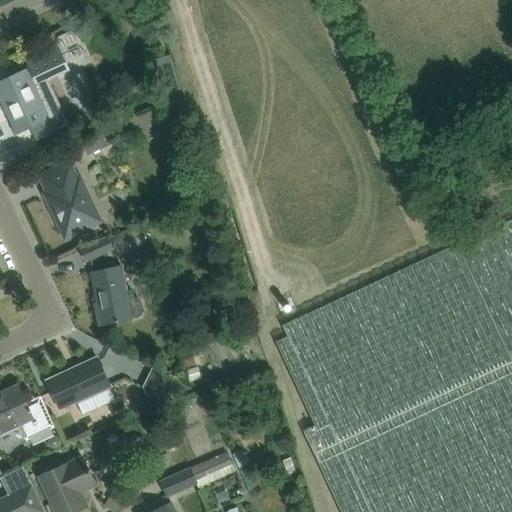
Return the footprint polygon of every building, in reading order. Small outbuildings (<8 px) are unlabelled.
[(68,124),(47,78),(67,68),(57,46),(27,60),(31,71),(26,73),(25,71),(0,82),(0,95),(6,107),(8,106),(19,131),(30,126),(37,139),(68,124)] [(96,46),(80,53),(85,63),(100,55),(96,46)] [(110,130),(82,144),(87,154),(115,141),(110,130)] [(68,164),(42,177),(49,193),(47,194),(66,235),(97,220),(78,179),(76,180),(68,164)] [(183,213),(198,206),(192,192),(177,199),(183,213)] [(168,214),(171,214),(175,213),(177,210),(177,206),(176,203),(173,201),(169,200),(166,202),(163,205),(163,209),(165,212),(168,214)] [(511,511),(511,219),(457,243),(283,325),(288,335),(276,341),(315,425),(304,430),(342,511),(511,511)] [(98,241),(80,249),(86,261),(127,242),(144,234),(138,223),(107,237),(98,241)] [(206,242),(199,238),(193,248),(200,252),(206,242)] [(121,266),(110,268),(91,272),(98,308),(94,309),(98,326),(132,319),(138,318),(143,312),(140,298),(135,297),(133,289),(126,290),(121,266)] [(97,357),(46,380),(54,399),(60,410),(76,402),(82,415),(83,414),(116,399),(105,375),(97,357)] [(198,366),(186,369),(190,381),(201,378),(198,366)] [(191,387),(152,368),(144,386),(153,406),(191,387)] [(51,429),(55,427),(41,396),(35,398),(31,396),(31,400),(25,403),(17,385),(16,386),(18,389),(0,397),(0,434),(19,425),(27,440),(51,429)] [(47,442),(48,445),(50,448),(54,449),(57,449),(60,446),(61,443),(61,439),(58,437),(55,435),(51,436),(49,438),(47,442)] [(190,468),(161,481),(167,496),(197,483),(196,479),(232,463),(227,452),(213,458),(190,468)] [(96,485),(82,457),(38,477),(54,511),(76,511),(88,507),(79,488),(92,481),(95,486),(96,485)] [(0,477),(9,494),(0,498),(0,511),(35,511),(43,509),(44,511),(45,511),(24,466),(0,477)] [(176,511),(172,503),(157,510),(151,511),(176,511)]
